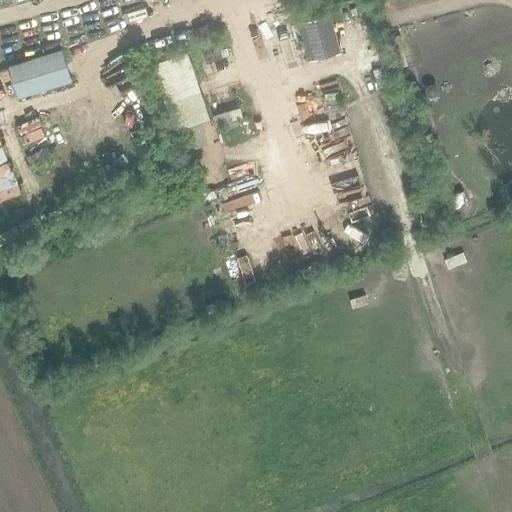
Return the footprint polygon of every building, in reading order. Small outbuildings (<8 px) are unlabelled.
[(330,14),(298,23),(308,61),(341,52),(330,14)] [(152,63),(175,130),(211,117),(188,50),(152,63)] [(64,51),(10,66),(18,97),(73,82),(64,51)] [(40,116),(20,122),(25,142),(46,136),(40,116)] [(0,201),(21,194),(0,139),(0,201)] [(35,212),(0,231),(0,245),(41,223),(35,212)]
